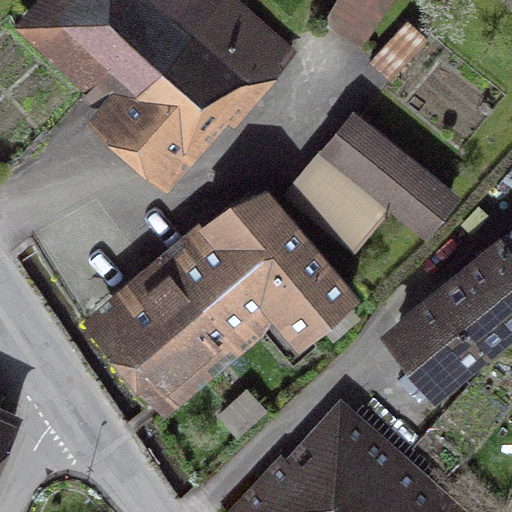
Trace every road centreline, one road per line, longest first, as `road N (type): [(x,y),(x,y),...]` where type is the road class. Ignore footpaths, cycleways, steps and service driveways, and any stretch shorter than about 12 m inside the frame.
road 1 (unclassified): [(0,289),(76,413)]
road 2 (unclassified): [(76,413),(153,511)]
road 3 (residential): [(7,511),(76,413)]
